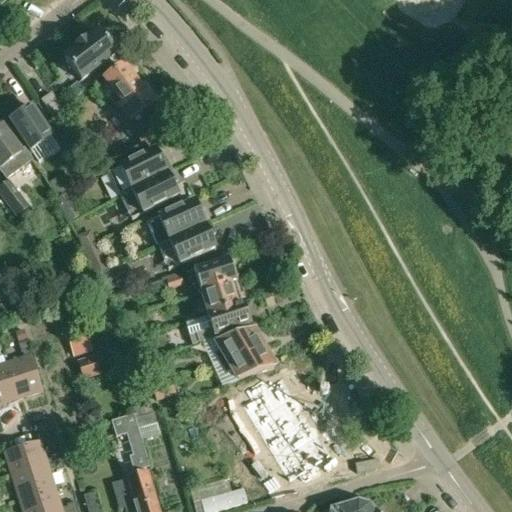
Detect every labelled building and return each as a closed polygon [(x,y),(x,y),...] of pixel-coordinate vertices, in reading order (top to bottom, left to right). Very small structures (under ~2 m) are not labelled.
[(84,82),(115,57),(98,35),(88,42),(87,41),(75,51),(76,52),(66,60),(84,82)] [(104,82),(114,96),(107,100),(117,113),(120,112),(130,125),(157,105),(145,89),(141,91),(123,68),(104,82)] [(68,90),(75,99),(84,92),(77,83),(68,90)] [(52,94),(40,103),(54,123),(67,116),(52,94)] [(15,120),(12,122),(31,152),(51,139),(32,109),(24,114),(22,112),(13,117),(15,120)] [(134,138),(143,150),(144,151),(170,131),(160,118),(134,138)] [(21,154),(2,129),(0,130),(0,168),(1,169),(0,169),(0,171),(7,181),(33,161),(25,151),(21,154)] [(108,175),(120,199),(171,173),(165,161),(160,163),(155,152),(108,175)] [(177,185),(171,173),(120,199),(132,222),(178,199),(173,188),(177,185)] [(71,190),(63,175),(48,184),(57,198),(71,190)] [(9,182),(0,188),(0,197),(17,219),(30,209),(9,182)] [(68,194),(54,202),(68,224),(82,216),(68,194)] [(147,225),(157,249),(209,225),(204,213),(199,215),(194,203),(147,225)] [(215,238),(209,225),(157,249),(168,273),(215,251),(210,239),(215,238)] [(82,251),(96,244),(91,231),(76,238),(82,251)] [(228,260),(194,271),(201,294),(236,283),(228,260)] [(133,282),(126,264),(99,276),(106,293),(133,282)] [(184,286),(182,277),(166,281),(165,280),(148,286),(150,297),(170,290),(184,286)] [(201,294),(208,317),(243,305),(236,283),(201,294)] [(215,340),(250,328),(246,316),(248,313),(246,309),(244,307),(243,305),(208,317),(184,324),(192,347),(201,344),(213,340),(215,339),(215,340)] [(0,321),(9,316),(2,306),(0,307),(0,321)] [(15,333),(18,344),(27,342),(24,330),(15,333)] [(215,339),(213,340),(220,353),(219,354),(214,355),(220,364),(264,350),(260,344),(261,340),(257,332),(253,332),(252,331),(216,342),(215,340),(215,339)] [(68,341),(73,360),(91,354),(86,336),(68,341)] [(25,360),(7,365),(18,402),(43,394),(27,343),(18,345),(21,354),(23,354),(25,360)] [(264,350),(220,364),(226,374),(231,372),(237,382),(275,370),(274,369),(276,365),(271,357),(268,357),(264,350)] [(78,365),(83,380),(84,382),(100,377),(95,360),(78,365)] [(0,407),(18,402),(7,365),(0,367),(0,407)] [(293,400),(281,380),(268,388),(263,381),(244,392),(249,400),(240,405),(253,425),(294,400),(293,400)] [(152,392),(156,406),(180,399),(176,385),(152,392)] [(265,445),(306,420),(301,412),(302,407),(298,401),(294,400),(253,425),(265,445)] [(142,444),(160,439),(152,410),(134,415),(135,420),(140,435),(142,444)] [(99,414),(87,418),(91,430),(103,427),(99,414)] [(116,443),(140,435),(135,420),(135,419),(111,426),(116,443)] [(277,464),(318,439),(319,435),(315,429),(311,428),(306,420),(265,445),(277,464)] [(318,439),(277,464),(289,484),(298,479),(301,484),(306,485),(321,475),(316,467),(330,459),(318,440),(318,439)] [(4,454),(12,479),(63,463),(60,455),(52,458),(52,460),(47,462),(41,443),(4,454)] [(150,468),(146,454),(130,458),(134,473),(150,468)] [(12,479),(19,503),(56,492),(50,472),(56,470),(57,472),(65,470),(63,463),(12,479)] [(258,484),(274,475),(267,463),(251,472),(258,484)] [(125,481),(125,483),(113,486),(120,510),(126,508),(127,511),(158,511),(148,475),(125,481)] [(194,502),(197,511),(217,511),(241,505),(237,489),(194,502)] [(19,503),(22,511),(74,511),(78,511),(75,503),(67,506),(68,508),(62,510),(56,492),(19,503)] [(102,511),(97,494),(84,497),(88,511),(102,511)] [(332,511),(373,511),(369,506),(370,503),(360,499),(359,503),(332,511)]
